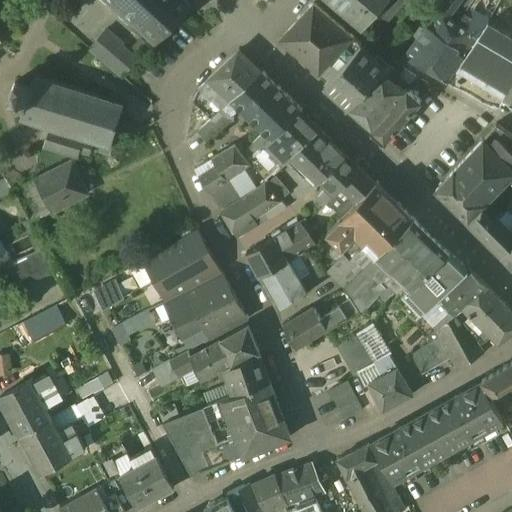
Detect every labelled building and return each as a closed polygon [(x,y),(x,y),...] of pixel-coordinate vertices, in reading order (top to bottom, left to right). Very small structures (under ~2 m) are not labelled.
[(114,0),(157,39),(194,3),(190,0),(114,0)] [(332,0),(365,27),(378,12),(388,0),(332,0)] [(388,0),(378,12),(390,20),(407,0),(388,0)] [(444,6),(440,12),(449,18),(462,0),(449,0),(447,3),(444,6)] [(491,2),(487,0),(480,0),(473,12),(476,13),(472,19),(486,27),(495,13),(487,8),(491,2)] [(315,2),(282,37),(304,57),(304,58),(307,61),(308,60),(321,71),(339,52),(355,35),(315,2)] [(440,12),(429,27),(428,26),(426,28),(422,26),(416,34),(419,38),(406,56),(428,70),(438,53),(444,43),(459,25),(449,18),(440,12)] [(459,25),(444,43),(438,53),(428,70),(448,82),(478,38),(486,27),(472,19),(466,29),(459,25)] [(125,40),(108,26),(92,45),(124,73),(140,57),(123,42),(125,40)] [(355,35),(339,52),(347,60),(363,43),(364,41),(355,35)] [(347,60),(326,84),(351,106),(387,66),(363,43),(347,60)] [(241,48),(210,76),(211,77),(201,86),(195,98),(213,116),(224,105),(263,69),(241,48)] [(511,62),(507,70),(473,50),(450,83),(496,110),(511,83),(511,62)] [(351,106),(350,108),(373,129),(406,90),(395,82),(400,75),(388,65),(351,106)] [(263,69),(224,105),(231,113),(232,112),(240,105),(265,129),(256,138),(255,139),(262,146),(267,142),(302,109),(304,107),(265,69),(264,70),(263,69)] [(122,108),(123,109),(125,102),(118,99),(118,100),(43,77),(43,75),(36,73),(35,79),(33,85),(17,80),(11,98),(28,103),(26,109),(25,109),(24,114),(30,116),(53,123),(46,144),(81,155),(83,148),(92,151),(97,137),(105,140),(105,141),(112,143),(114,136),(113,136),(122,108)] [(406,90),(373,129),(386,140),(422,100),(411,91),(406,90)] [(224,105),(213,116),(214,116),(200,129),(210,140),(236,116),(232,112),(231,113),(224,105)] [(302,109),(267,142),(275,150),(271,154),(281,165),(294,152),(321,127),(302,109)] [(511,133),(497,123),(485,138),(511,165),(511,133)] [(361,167),(321,127),(294,152),(329,186),(316,199),(323,207),(329,200),(358,170),(361,167)] [(256,138),(249,130),(237,143),(249,159),(262,146),(255,139),(256,138)] [(485,138),(437,189),(470,221),(484,207),(511,177),(511,165),(485,138)] [(237,143),(197,165),(212,189),(230,176),(251,161),(249,159),(237,143)] [(75,157),(38,176),(55,209),(90,191),(75,157)] [(358,170),(329,200),(345,215),(374,185),(358,170)] [(55,209),(38,176),(23,183),(41,216),(55,209)] [(230,176),(212,189),(223,208),(243,197),(230,176)] [(7,179),(0,182),(0,197),(14,191),(7,179)] [(381,182),(379,180),(345,215),(328,232),(348,251),(364,267),(397,235),(397,236),(416,217),(414,215),(414,216),(402,204),(402,203),(399,201),(381,182)] [(223,208),(223,209),(239,235),(249,229),(260,223),(256,217),(266,210),(283,199),(267,181),(254,190),(243,197),(223,208)] [(283,199),(266,210),(270,217),(288,206),(283,199)] [(511,211),(509,208),(501,216),(497,212),(493,216),(484,207),(470,221),(502,253),(511,243),(511,211)] [(266,210),(256,217),(260,223),(270,217),(266,210)] [(322,240),(308,216),(302,220),(311,229),(319,243),(322,240)] [(416,217),(397,236),(397,235),(364,267),(346,286),(345,286),(352,297),(362,311),(387,287),(393,293),(405,282),(411,288),(450,250),(416,217)] [(311,229),(302,220),(292,226),(306,250),(319,243),(311,229)] [(292,226),(248,251),(261,275),(291,258),(306,250),(292,226)] [(200,228),(172,243),(173,244),(146,260),(156,278),(211,247),(200,228)] [(511,243),(502,253),(511,263),(511,243)] [(45,246),(8,263),(20,288),(58,270),(45,246)] [(212,247),(161,276),(170,293),(213,272),(223,267),(212,247)] [(411,288),(400,299),(418,317),(432,303),(469,268),(450,250),(411,288)] [(348,251),(329,269),(346,286),(364,267),(348,251)] [(291,258),(261,275),(279,308),(309,290),(291,258)] [(469,268),(432,303),(447,321),(488,286),(489,285),(470,267),(469,268)] [(225,270),(165,300),(183,334),(205,322),(212,336),(249,316),(248,315),(250,314),(225,270)] [(118,279),(96,291),(105,307),(126,295),(118,279)] [(511,333),(511,308),(490,286),(490,287),(488,286),(458,312),(474,334),(484,327),(500,342),(511,333)] [(161,292),(148,298),(152,306),(165,300),(161,292)] [(362,311),(352,297),(341,304),(348,315),(352,313),(362,312),(362,311)] [(432,303),(418,317),(421,320),(421,321),(433,340),(440,336),(436,329),(447,321),(432,303)] [(315,304),(284,323),(298,347),(329,328),(348,315),(341,304),(326,313),(324,320),(315,304)] [(151,307),(124,320),(131,333),(157,319),(151,307)] [(62,312),(29,329),(35,340),(68,323),(62,312)] [(474,334),(458,312),(447,321),(436,329),(440,336),(452,356),(459,367),(486,351),(474,334)] [(374,321),(360,331),(377,361),(383,357),(392,349),(374,321)] [(250,322),(194,353),(197,364),(149,391),(154,400),(225,367),(262,350),(250,322)] [(377,361),(360,331),(341,341),(358,372),(360,371),(359,370),(377,361)] [(433,340),(413,353),(424,372),(452,356),(440,336),(433,340)] [(191,347),(140,374),(149,391),(197,364),(194,353),(191,347)] [(262,350),(225,367),(234,393),(272,379),(262,350)] [(377,361),(359,370),(360,371),(367,384),(371,382),(385,408),(415,392),(391,353),(383,357),(377,361)] [(511,360),(483,379),(484,380),(491,394),(511,380),(511,360)] [(109,371),(91,381),(96,390),(114,380),(109,371)] [(48,373),(35,380),(34,378),(1,395),(22,434),(53,416),(54,417),(48,405),(61,398),(48,373)] [(234,393),(224,397),(229,412),(220,416),(224,425),(227,424),(233,437),(237,435),(244,453),(252,450),(253,451),(292,435),(280,402),(281,402),(272,379),(234,393)] [(348,379),(330,389),(345,417),(363,408),(348,379)] [(484,380),(429,410),(450,449),(505,419),(496,402),(491,394),(484,380)] [(92,424),(116,409),(103,388),(79,403),(92,424)] [(216,389),(202,395),(206,404),(220,399),(216,389)] [(511,391),(496,402),(505,419),(511,431),(511,391)] [(205,404),(165,421),(193,473),(234,457),(226,438),(219,441),(205,404)] [(429,410),(374,440),(395,479),(450,449),(429,410)] [(73,422),(60,429),(54,417),(53,416),(22,434),(23,435),(28,444),(25,446),(33,461),(37,460),(42,470),(43,472),(45,471),(72,456),(74,455),(87,447),(73,422)] [(237,435),(233,437),(226,438),(234,457),(244,453),(237,435)] [(369,441),(341,455),(340,455),(338,456),(339,458),(340,458),(348,475),(380,458),(371,442),(372,442),(371,440),(369,441)] [(159,453),(122,474),(139,506),(176,485),(159,453)] [(397,511),(407,507),(380,458),(348,475),(366,510),(361,511),(397,511)] [(314,460),(278,472),(289,501),(296,498),(298,504),(292,506),(294,511),(325,511),(317,492),(327,488),(314,460)] [(289,501),(278,472),(255,481),(268,509),(272,508),(273,511),(294,511),(292,506),(289,507),(287,502),(289,501)] [(267,511),(253,483),(253,482),(252,479),(230,490),(240,511),(267,511)] [(99,486),(61,506),(64,511),(112,511),(105,498),(99,486)] [(127,511),(116,491),(105,498),(112,511),(127,511)] [(239,511),(230,492),(224,495),(207,505),(210,511),(239,511)]
